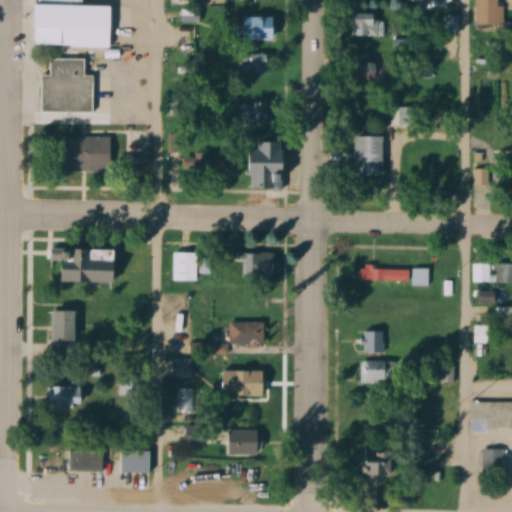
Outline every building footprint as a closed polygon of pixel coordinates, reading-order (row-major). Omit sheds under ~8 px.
[(39,0),(39,45),(87,45),(87,29),(113,30),(113,7),(85,7),(84,0),(39,0)] [(477,0),(477,25),(504,25),(503,0),(477,0)] [(383,13),(353,13),(353,36),(383,36),(383,13)] [(277,16),(244,16),(244,40),(277,40),(277,16)] [(269,75),(269,54),(250,54),(250,75),(269,75)] [(386,54),(356,54),(356,82),(386,82),(386,54)] [(93,113),(94,76),(86,76),(86,58),(52,58),(51,75),(43,75),(42,113),(93,113)] [(268,103),(238,103),(238,125),(268,125),(268,103)] [(389,107),(389,125),(415,125),(415,107),(389,107)] [(112,136),(58,136),(58,172),(112,172),(112,136)] [(385,176),(385,136),(357,136),(357,176),(385,176)] [(275,188),(275,180),(288,180),(288,142),(252,142),(251,188),(275,188)] [(181,156),(181,171),(225,171),(225,156),(181,156)] [(487,170),(472,170),(472,185),(487,185),(487,170)] [(59,281),(119,282),(119,249),(60,249),(59,281)] [(199,252),(173,252),(173,281),(199,281),(199,252)] [(240,277),(274,277),(274,253),(233,253),(233,268),(240,268),(240,277)] [(511,283),(511,263),(496,264),(496,284),(511,283)] [(472,264),(472,283),(489,283),(489,264),(472,264)] [(429,284),(429,269),(364,269),(364,284),(429,284)] [(480,304),(496,304),(496,292),(480,292),(480,304)] [(79,311),(56,311),(56,346),(79,346),(79,311)] [(265,345),(265,322),(230,322),(230,345),(265,345)] [(489,325),(474,325),(474,344),(489,344),(489,325)] [(385,331),(362,331),(362,354),(385,354),(385,331)] [(194,379),(194,359),(170,359),(170,379),(194,379)] [(397,361),(362,361),(362,384),(397,384),(397,361)] [(226,372),(226,396),(267,396),(267,372),(226,372)] [(54,409),(85,409),(85,387),(54,387),(54,409)] [(511,402),(473,402),(472,429),(511,429),(511,402)] [(264,431),(229,431),(229,455),(264,455),(264,431)] [(505,449),(484,449),(484,474),(505,474),(505,449)] [(105,451),(68,451),(68,456),(52,456),(52,470),(105,471),(105,451)] [(151,472),(151,451),(122,451),(122,472),(151,472)] [(362,452),(362,476),(397,476),(397,452),(362,452)]
